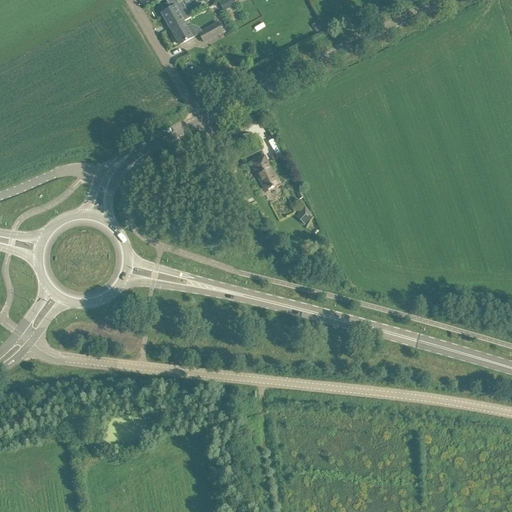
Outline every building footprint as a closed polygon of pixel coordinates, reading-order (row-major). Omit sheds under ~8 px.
[(165,0),(170,9),(162,14),(171,30),(183,22),(191,18),(190,17),(190,18),(181,3),(179,4),(176,0),(165,0)] [(231,0),(220,0),(218,2),(223,12),(235,5),(231,0)] [(316,21),(310,25),(315,32),(321,28),(316,21)] [(183,22),(171,30),(179,45),(192,38),(199,34),(203,42),(223,32),(218,23),(201,32),(200,31),(199,30),(198,29),(197,28),(195,27),(194,27),(192,26),(191,27),(189,27),(188,27),(186,28),(183,22)] [(264,191),(279,184),(275,176),(273,176),(263,156),(250,162),(264,191)] [(304,206),(298,214),(307,222),(313,215),(304,206)]
